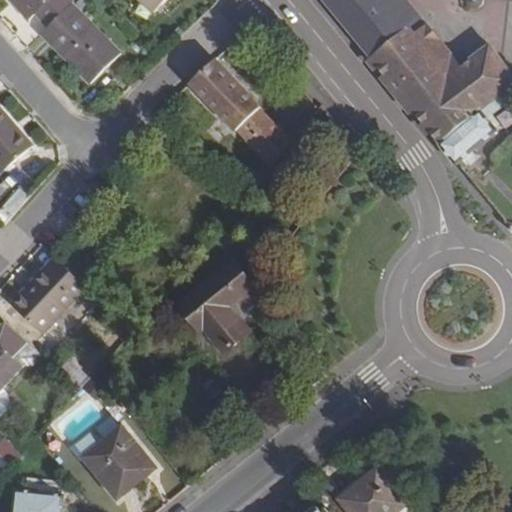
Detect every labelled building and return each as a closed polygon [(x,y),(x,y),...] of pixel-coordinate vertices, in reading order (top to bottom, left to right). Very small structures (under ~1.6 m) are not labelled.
[(9,0),(30,23),(37,16),(48,30),(75,4),(75,3),(73,0),(9,0)] [(140,0),(155,15),(169,0),(140,0)] [(323,0),(445,146),(446,145),(509,91),(511,89),(511,71),(511,70),(492,45),(463,67),(452,76),(419,35),(414,28),(425,19),(409,0),(323,0)] [(511,33),(511,0),(500,0),(511,33)] [(92,84),(123,53),(75,4),(48,30),(43,35),(92,84)] [(419,35),(452,76),(463,67),(430,26),(419,35)] [(237,132),(239,130),(275,168),(295,144),(261,109),(263,107),(218,60),(193,85),(237,132)] [(511,95),(509,91),(446,145),(458,160),(494,131),(486,120),(509,103),(511,100),(511,95)] [(0,165),(6,172),(34,146),(0,105),(0,165)] [(0,214),(11,221),(26,195),(12,187),(0,207),(0,214)] [(63,263),(56,256),(45,268),(52,275),(63,263)] [(256,288),(235,261),(181,305),(202,333),(206,330),(226,354),(252,333),(232,307),(256,288)] [(11,304),(45,335),(90,287),(63,263),(52,275),(45,268),(11,304)] [(7,322),(0,329),(0,344),(24,367),(35,367),(43,357),(30,345),(31,344),(7,322)] [(0,393),(3,389),(24,367),(0,344),(0,393)] [(70,361),(60,371),(80,390),(89,379),(70,361)] [(96,378),(84,390),(97,402),(109,390),(96,378)] [(202,387),(213,400),(223,392),(212,379),(202,387)] [(3,389),(0,393),(0,419),(7,412),(10,406),(10,400),(8,394),(3,389)] [(181,410),(161,415),(164,429),(184,424),(181,410)] [(85,457),(119,499),(149,476),(144,468),(152,461),(124,426),(101,445),(85,457)] [(91,432),(70,448),(80,461),(85,457),(101,445),(91,432)] [(5,438),(0,443),(0,457),(10,467),(22,454),(5,438)] [(152,461),(144,468),(149,476),(158,469),(152,461)] [(397,511),(407,504),(380,471),(344,500),(353,511),(397,511)] [(59,483),(29,479),(27,492),(58,496),(59,483)] [(64,511),(66,496),(58,496),(27,492),(18,491),(15,511),(64,511)] [(0,494),(0,511),(1,511),(9,505),(0,494)]
